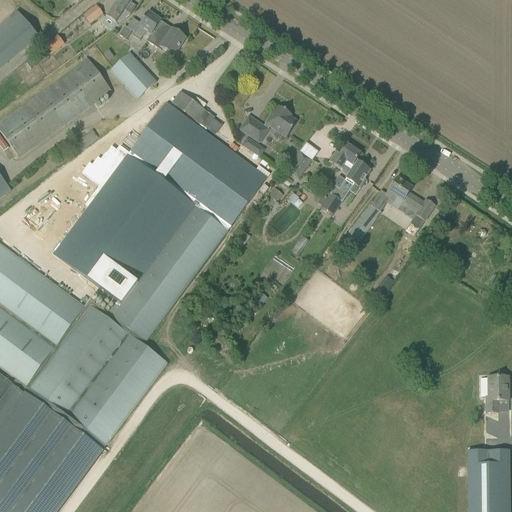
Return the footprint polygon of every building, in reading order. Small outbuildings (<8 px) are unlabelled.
[(117,0),(116,3),(105,18),(115,25),(126,10),(132,1),(129,0),(117,0)] [(83,16),(89,26),(103,15),(96,6),(83,16)] [(146,33),(150,36),(155,28),(156,29),(161,22),(148,13),(138,28),(132,37),(139,42),(146,33)] [(0,70),(39,39),(18,14),(0,28),(0,70)] [(155,28),(150,36),(146,42),(160,52),(161,50),(173,58),(186,39),(172,29),(167,36),(156,29),(155,28)] [(121,38),(127,41),(132,33),(127,29),(121,38)] [(57,37),(45,47),(51,56),(64,45),(57,37)] [(108,51),(104,54),(108,60),(113,57),(108,51)] [(110,72),(137,101),(156,84),(129,54),(110,72)] [(36,71),(44,80),(61,66),(53,56),(36,71)] [(0,123),(0,133),(19,160),(112,93),(87,60),(0,123)] [(131,158),(157,177),(167,163),(168,164),(170,161),(170,160),(197,123),(206,130),(214,119),(180,93),(131,158)] [(248,118),(239,132),(259,145),(269,131),(268,130),(269,128),(286,139),(297,123),(289,118),(291,116),(278,107),(274,114),(273,114),(263,128),(248,118)] [(168,164),(107,246),(142,272),(227,157),(214,147),(219,140),(206,130),(198,124),(170,161),(168,164)] [(243,147),(252,153),(256,146),(247,141),(243,147)] [(63,177),(85,207),(132,172),(110,142),(63,177)] [(357,163),(355,162),(360,155),(346,146),(339,157),(336,154),(330,164),(348,176),(357,163)] [(285,171),(298,181),(312,162),(300,152),(285,171)] [(365,181),(364,180),(369,171),(368,170),(369,168),(361,163),(361,164),(360,165),(357,163),(348,176),(349,176),(339,190),(335,188),(329,196),(330,196),(321,209),(332,216),(341,203),(342,204),(354,185),(360,189),(359,189),(360,190),(366,181),(366,180),(365,181)] [(201,212),(224,229),(267,173),(254,164),(249,172),(237,164),(201,212)] [(0,199),(11,192),(0,177),(0,199)] [(80,241),(99,255),(147,191),(127,177),(80,241)] [(381,192),(371,207),(380,213),(388,201),(400,208),(403,203),(417,212),(414,216),(425,223),(429,215),(435,207),(426,201),(424,204),(409,194),(412,189),(397,179),(391,187),(386,195),(381,192)] [(15,191),(19,193),(25,181),(22,180),(18,187),(17,186),(15,191)] [(261,184),(256,191),(261,194),(266,188),(261,184)] [(268,197),(276,204),(287,192),(278,185),(268,197)] [(78,206),(82,203),(68,186),(64,190),(78,206)] [(288,200),(294,205),(300,199),(294,194),(288,200)] [(322,195),(317,203),(321,205),(326,198),(322,195)] [(0,368),(28,390),(105,447),(167,364),(142,344),(227,232),(224,229),(201,212),(194,207),(135,286),(132,283),(108,315),(90,301),(84,309),(0,246),(0,368)] [(366,222),(370,216),(368,214),(372,209),(369,207),(352,229),(358,234),(367,223),(366,222)] [(442,222),(438,228),(442,231),(446,225),(442,222)] [(431,233),(419,250),(426,255),(438,238),(431,233)] [(303,246),(307,241),(302,238),(298,243),(303,246)] [(480,290),(478,295),(492,301),(494,296),(480,290)] [(0,400),(11,386),(0,377),(0,400)] [(486,415),(498,414),(498,402),(508,402),(508,378),(490,378),(490,398),(485,398),(486,415)] [(105,447),(28,390),(0,427),(0,511),(57,511),(102,452),(102,451),(105,447)] [(459,511),(459,453),(408,454),(407,419),(379,420),(380,473),(425,472),(425,511),(459,511)] [(469,454),(467,454),(467,511),(509,511),(509,454),(469,454)]
